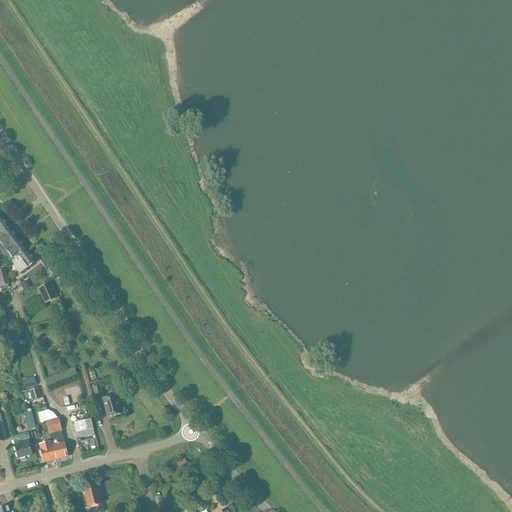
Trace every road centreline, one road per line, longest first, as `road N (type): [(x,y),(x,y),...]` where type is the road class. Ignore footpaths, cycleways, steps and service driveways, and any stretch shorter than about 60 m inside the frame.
road 1 (unclassified): [(192,432),(0,131)]
road 2 (residential): [(78,467),(66,418),(45,396),(12,287)]
